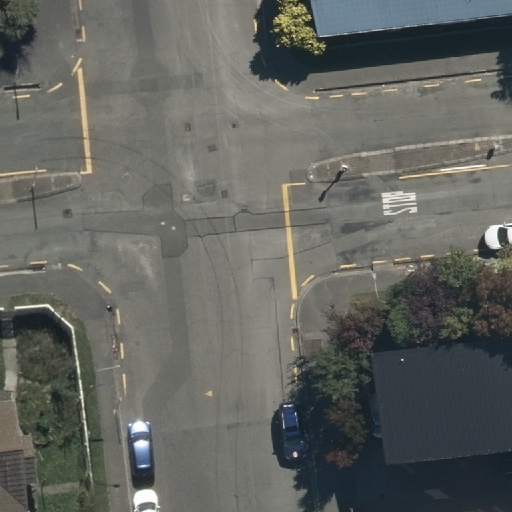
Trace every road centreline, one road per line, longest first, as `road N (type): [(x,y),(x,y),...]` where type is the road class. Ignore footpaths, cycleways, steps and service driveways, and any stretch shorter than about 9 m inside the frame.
road 1 (residential): [(226,511),(189,178)]
road 2 (residential): [(189,178),(286,185),(511,159)]
road 3 (residential): [(0,189),(189,178)]
road 4 (residential): [(189,178),(168,0)]
